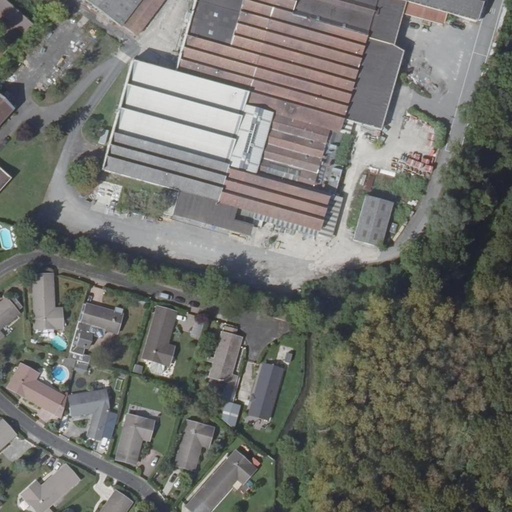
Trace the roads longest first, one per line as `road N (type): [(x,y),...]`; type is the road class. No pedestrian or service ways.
road 1 (residential): [(264,323),(42,260),(0,272)]
road 2 (residential): [(162,511),(136,481),(32,429),(0,397)]
